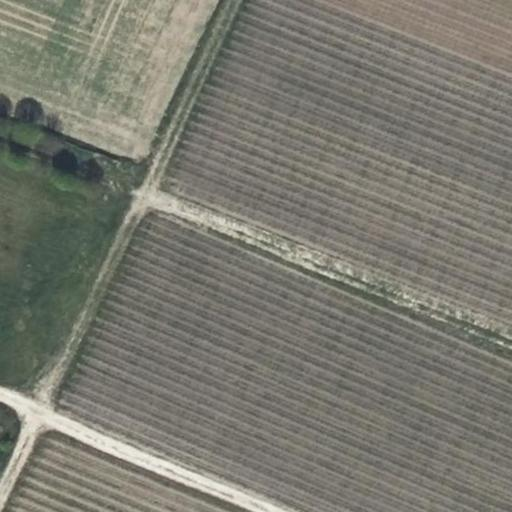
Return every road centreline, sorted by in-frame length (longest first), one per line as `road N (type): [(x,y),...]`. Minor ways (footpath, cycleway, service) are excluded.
road 1 (track): [(0,396),(41,416),(234,0)]
road 2 (track): [(0,498),(41,416),(266,511)]
